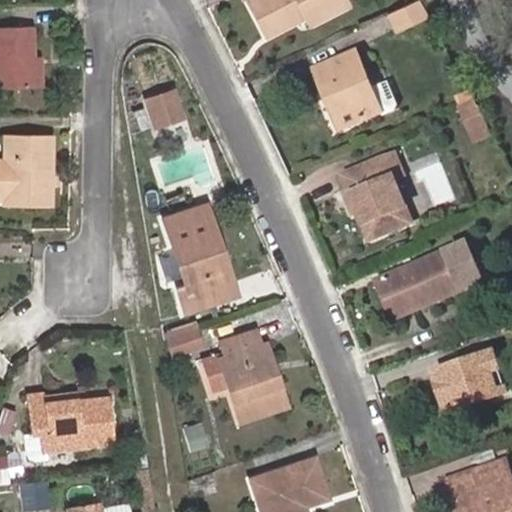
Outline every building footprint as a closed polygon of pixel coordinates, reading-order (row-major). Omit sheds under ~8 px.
[(349,4),(347,0),(261,0),(253,4),(269,41),(302,25),(300,21),(306,17),(310,23),(349,4)] [(354,12),(349,4),(310,23),(314,31),(354,12)] [(398,36),(429,21),(420,4),(389,20),(398,36)] [(36,39),(0,39),(0,96),(0,92),(36,92),(36,39)] [(369,121),(383,115),(360,60),(319,77),(326,94),(334,91),(342,110),(335,113),(345,135),(369,123),(369,121)] [(158,126),(192,115),(181,83),(147,94),(158,126)] [(489,142),(472,106),(455,114),(471,150),(489,142)] [(10,138),(9,208),(54,208),(54,140),(10,138)] [(391,158),(382,161),(390,180),(400,177),(391,158)] [(409,223),(390,180),(382,161),(342,177),(348,194),(357,214),(368,241),(409,223)] [(357,214),(348,194),(342,196),(350,217),(357,214)] [(210,208),(204,209),(219,253),(224,250),(210,208)] [(221,275),(231,272),(224,250),(219,253),(204,209),(165,223),(187,285),(179,288),(186,313),(229,299),(221,275)] [(379,285),(395,320),(462,291),(447,256),(379,285)] [(229,299),(238,296),(231,272),(221,275),(229,299)] [(204,318),(168,325),(174,353),(210,346),(204,318)] [(222,358),(232,389),(242,422),(288,407),(277,375),(271,376),(256,333),(221,344),(226,357),(222,358)] [(452,413),(511,395),(498,356),(438,375),(452,413)] [(213,395),(232,389),(222,358),(204,363),(213,395)] [(47,406),(79,401),(79,396),(46,400),(47,406)] [(47,406),(46,400),(27,402),(31,436),(40,435),(43,452),(114,444),(109,402),(80,405),(79,401),(47,406)] [(43,463),(40,435),(31,436),(24,437),(27,459),(27,461),(28,463),(29,463),(30,464),(32,464),(33,464),(43,463)] [(255,482),(265,511),(306,511),(305,508),(329,500),(316,463),(255,482)] [(511,511),(511,482),(507,468),(453,484),(462,511),(463,511),(486,505),(488,511),(511,511)] [(109,511),(134,511),(133,502),(108,505),(109,511)]
